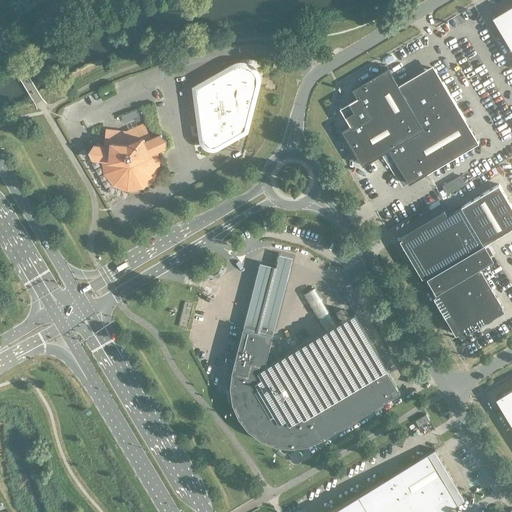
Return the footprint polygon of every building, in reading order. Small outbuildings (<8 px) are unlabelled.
[(511,9),(503,14),(511,29),(511,9)] [(195,87),(198,104),(227,100),(228,108),(252,105),(258,83),(258,82),(258,81),(258,80),(258,79),(258,78),(258,77),(258,76),(258,75),(258,74),(257,74),(257,73),(257,72),(256,72),(256,71),(255,70),(255,69),(254,69),(254,68),(253,67),(252,66),(251,66),(251,65),(250,65),(249,64),(248,64),(247,64),(247,63),(246,63),(245,63),(244,63),(243,63),(242,63),(241,63),(240,63),(239,63),(238,63),(237,63),(236,64),(235,64),(234,65),(223,71),(224,78),(216,79),(215,75),(195,87)] [(479,142),(443,81),(425,92),(429,98),(421,103),(419,101),(412,100),(409,102),(403,93),(388,67),(353,88),(358,97),(349,102),(354,110),(346,115),(351,124),(342,129),(363,164),(389,149),(409,183),(479,142)] [(227,100),(198,104),(199,112),(204,112),(206,130),(201,131),(202,137),(202,138),(203,138),(203,139),(203,140),(203,141),(204,141),(204,142),(205,143),(205,144),(206,144),(207,145),(208,145),(209,146),(210,146),(211,146),(212,146),(213,146),(214,146),(215,146),(216,146),(217,145),(218,145),(224,142),(231,137),(246,129),(252,105),(228,108),(227,100)] [(93,144),(89,150),(92,158),(102,159),(105,173),(114,184),(128,189),(131,189),(133,187),(137,186),(139,187),(142,187),(154,178),(159,164),(157,150),(166,146),(167,138),(161,133),(150,138),(143,123),(126,131),(107,129),(105,145),(93,144)] [(429,277),(432,275),(475,249),(483,263),(492,258),(484,244),(511,227),(511,206),(499,184),(448,214),(444,208),(403,233),(417,256),(415,258),(418,264),(421,262),(429,277)] [(475,249),(432,275),(440,288),(437,290),(463,334),(477,325),(479,327),(485,324),(483,321),(504,309),(478,266),(483,263),(475,249)] [(276,265),(259,261),(243,327),(273,335),(292,256),(279,253),(276,265)] [(325,331),(337,324),(315,288),(304,294),(325,331)] [(369,375),(385,366),(355,314),(351,316),(337,324),(325,331),(265,366),(262,378),(261,385),(261,386),(260,386),(261,394),(262,394),(265,401),(270,407),(276,412),(284,415),(292,416),(300,415),(307,411),(307,412),(356,383),(353,378),(356,369),(363,365),(369,375)] [(243,327),(232,371),(238,372),(236,385),(231,385),(232,396),(233,402),(239,416),(249,429),(262,438),(276,444),(292,446),(307,444),(308,443),(322,437),(336,428),(400,390),(394,380),(385,366),(369,375),(363,365),(356,369),(353,378),(356,383),(307,412),(307,411),(300,415),(292,416),(284,415),(276,412),(270,407),(265,401),(262,394),(261,394),(260,386),(261,386),(261,385),(262,378),(265,366),(273,335),(243,327)] [(511,388),(498,397),(502,404),(511,421),(511,388)] [(427,413),(415,420),(419,427),(431,420),(427,413)] [(441,511),(464,499),(434,449),(327,511),(441,511)]
